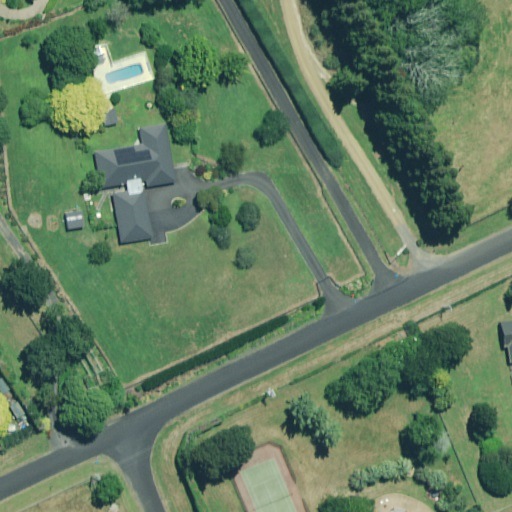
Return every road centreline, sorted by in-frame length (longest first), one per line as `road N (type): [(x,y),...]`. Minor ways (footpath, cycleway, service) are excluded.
road 1 (residential): [(395,296),(227,0)]
road 2 (residential): [(395,296),(119,431)]
road 3 (residential): [(119,431),(0,489)]
road 4 (residential): [(511,240),(395,296)]
